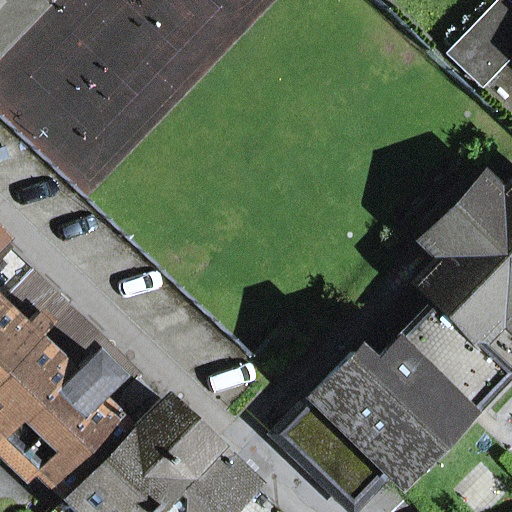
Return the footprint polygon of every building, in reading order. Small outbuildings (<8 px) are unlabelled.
[(481,86),(510,55),(511,53),(511,10),(500,0),(499,0),(447,55),(481,86)] [(511,305),(511,181),(497,198),(478,181),(419,243),(437,260),(414,285),(432,303),(472,342),(499,313),(503,315),(511,305)] [(0,249),(0,295),(23,271),(0,249)] [(23,271),(0,295),(0,369),(60,307),(23,271)] [(472,342),(432,303),(366,369),(350,353),(271,436),(315,478),(337,455),(364,481),(377,466),(385,474),(395,484),(461,415),(464,419),(507,374),(476,344),(500,318),(503,315),(499,313),(472,342)] [(511,329),(511,305),(503,315),(500,318),(511,329)] [(110,377),(88,356),(99,344),(60,307),(0,369),(0,440),(29,469),(61,500),(157,399),(136,380),(103,414),(88,400),(110,377)] [(103,414),(136,380),(99,344),(88,356),(110,377),(88,400),(103,414)] [(157,399),(61,500),(73,511),(145,511),(207,448),(157,399)] [(0,463),(18,480),(29,469),(0,440),(0,463)] [(273,511),(207,448),(145,511),(273,511)] [(315,478),(349,511),(351,509),(385,474),(377,466),(364,481),(337,455),(315,478)]
